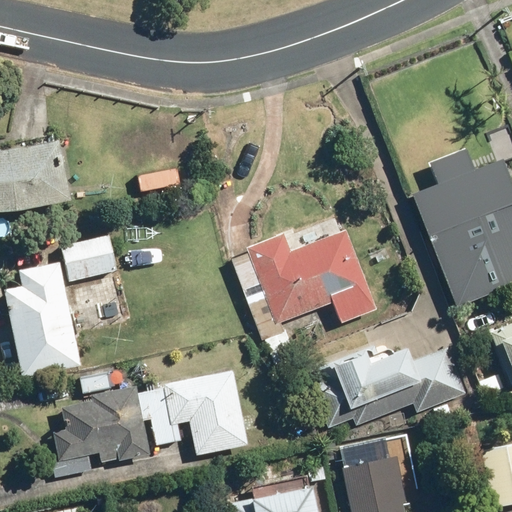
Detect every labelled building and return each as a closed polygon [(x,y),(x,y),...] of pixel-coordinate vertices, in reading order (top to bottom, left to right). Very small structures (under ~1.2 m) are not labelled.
[(0,150),(0,209),(15,208),(69,198),(57,141),(8,150),(0,150)] [(437,177),(411,187),(455,300),(511,277),(511,182),(501,155),(474,166),(466,145),(430,158),(437,177)] [(258,339),(266,363),(287,356),(275,321),(328,302),(336,322),(371,310),(342,229),(284,249),(277,233),(241,246),(243,252),(224,259),(254,341),(258,339)] [(55,245),(63,280),(112,270),(104,235),(55,245)] [(0,288),(18,377),(76,366),(56,261),(16,269),(19,284),(0,288)] [(511,324),(494,331),(511,374),(511,324)] [(370,422),(422,400),(426,409),(467,392),(447,346),(414,360),(408,346),(368,362),(363,349),(317,368),(322,380),(311,384),(330,428),(367,413),(370,422)] [(190,421),(198,454),(249,443),(233,369),(163,384),(164,387),(137,392),(136,384),(91,394),(93,400),(62,406),(67,429),(55,431),(60,455),(52,457),(57,478),(95,469),(92,454),(101,452),(103,462),(119,458),(120,460),(151,454),(144,420),(152,418),(158,444),(185,438),(182,423),(190,421)] [(430,421),(435,446),(458,442),(453,416),(430,421)] [(511,442),(479,449),(490,508),(511,503),(511,442)] [(406,511),(395,454),(341,465),(351,511),(406,511)] [(229,501),(230,511),(314,511),(309,485),(229,501)]
